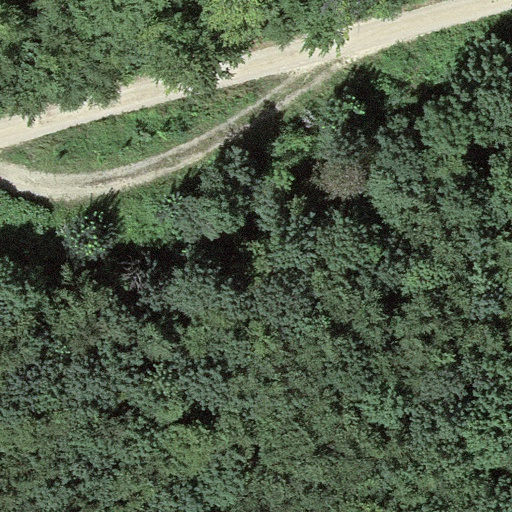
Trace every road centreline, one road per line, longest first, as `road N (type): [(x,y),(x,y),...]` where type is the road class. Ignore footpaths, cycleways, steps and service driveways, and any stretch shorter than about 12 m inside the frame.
road 1 (track): [(499,0),(0,132)]
road 2 (track): [(308,56),(257,110),(210,142),(137,173),(72,188),(0,186)]
